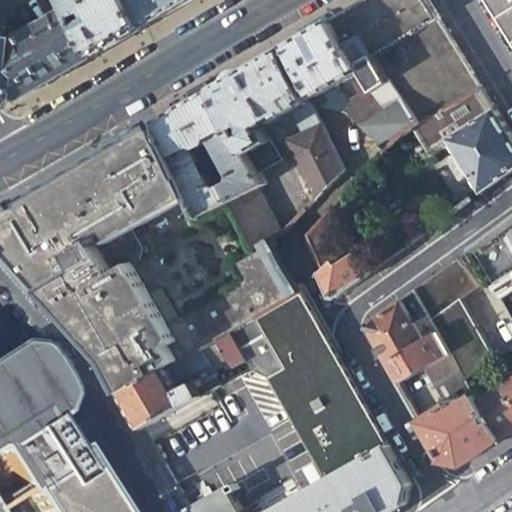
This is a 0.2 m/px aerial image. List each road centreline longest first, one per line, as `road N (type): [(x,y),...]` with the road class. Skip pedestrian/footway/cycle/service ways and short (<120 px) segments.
road 1 (residential): [(5,158),(267,6)]
road 2 (residential): [(0,275),(109,410),(159,511)]
road 3 (residential): [(330,317),(447,511)]
road 4 (residential): [(511,185),(330,317)]
